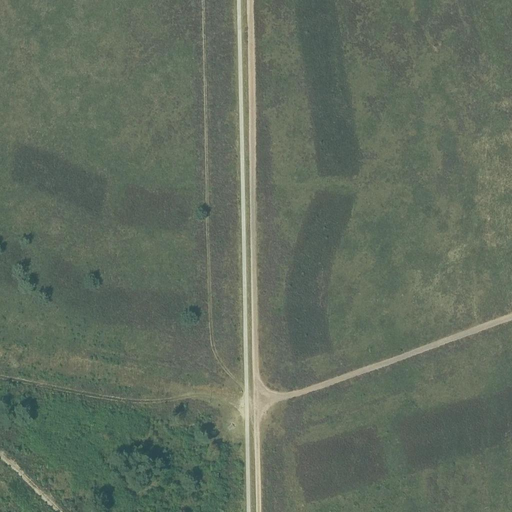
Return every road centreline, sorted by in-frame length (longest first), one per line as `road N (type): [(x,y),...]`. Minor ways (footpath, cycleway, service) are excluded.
road 1 (track): [(257,407),(249,0)]
road 2 (track): [(511,318),(257,407)]
road 3 (track): [(246,405),(205,395),(118,399),(0,377)]
